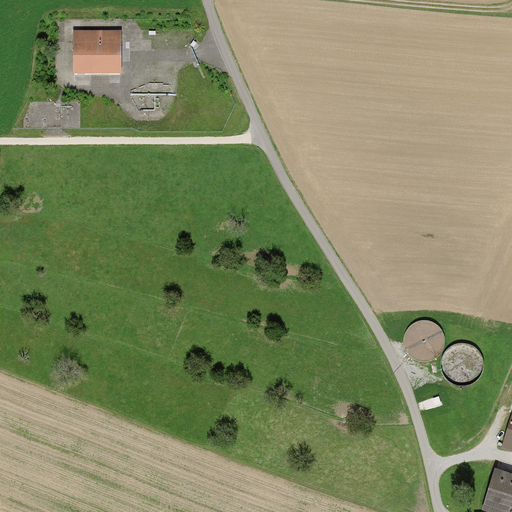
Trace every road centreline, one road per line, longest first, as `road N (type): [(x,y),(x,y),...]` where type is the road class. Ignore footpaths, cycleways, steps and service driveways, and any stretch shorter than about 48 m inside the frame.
road 1 (unclassified): [(439,511),(400,373),(282,174),(207,0)]
road 2 (track): [(0,141),(262,135)]
road 3 (track): [(366,0),(511,4)]
